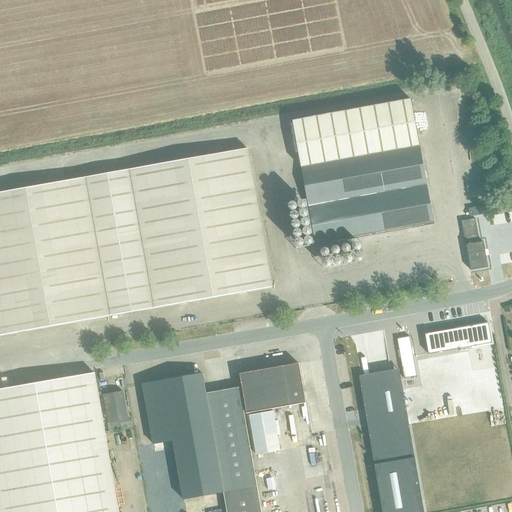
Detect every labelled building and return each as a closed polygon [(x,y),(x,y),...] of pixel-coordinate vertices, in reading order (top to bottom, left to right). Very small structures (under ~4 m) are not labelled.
[(293,121),(316,246),(434,224),(411,100),(293,121)] [(0,193),(0,335),(273,287),(248,149),(0,193)] [(470,206),(472,215),(483,213),(482,204),(470,206)] [(462,221),(471,270),(488,267),(483,242),(479,243),(475,219),(462,221)] [(425,335),(428,355),(492,344),(488,324),(425,335)] [(404,338),(394,340),(401,379),(417,376),(410,337),(404,338)] [(479,364),(470,365),(471,377),(480,376),(479,364)] [(299,365),(240,375),(246,414),(306,404),(299,365)] [(0,390),(0,511),(118,511),(95,374),(0,390)] [(202,374),(143,385),(154,444),(172,441),(182,500),(224,493),(227,511),(261,511),(239,388),(206,394),(202,374)] [(479,378),(467,380),(470,398),(482,396),(479,378)] [(425,511),(401,379),(361,386),(384,511),(425,511)] [(103,396),(108,424),(127,421),(122,392),(103,396)] [(280,452),(273,412),(249,416),(256,456),(280,452)]
